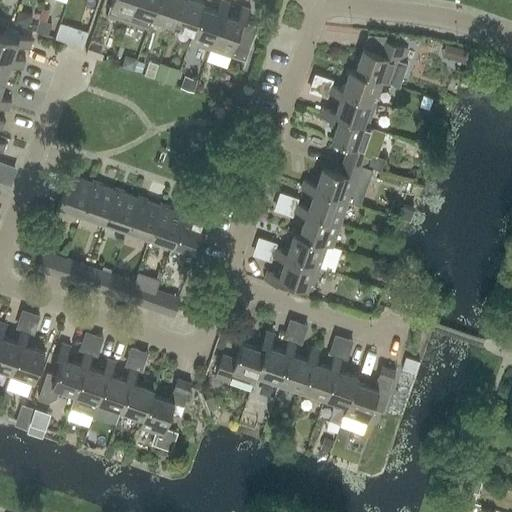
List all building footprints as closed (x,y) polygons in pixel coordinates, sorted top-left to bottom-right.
[(136,0),(112,0),(107,16),(128,23),(136,0)] [(159,0),(136,0),(128,23),(149,30),(153,18),(159,0)] [(159,0),(153,18),(173,25),(181,0),(159,0)] [(203,6),(205,1),(201,0),(181,0),(173,25),(193,31),(194,32),(203,6)] [(223,13),(227,15),(231,2),(224,0),(221,0),(218,12),(203,6),(194,32),(193,31),(190,41),(211,48),(223,13)] [(238,19),(227,15),(223,13),(211,48),(246,60),(258,26),(247,22),(251,9),(243,6),(238,19)] [(0,32),(0,56),(12,60),(14,55),(18,44),(30,48),(33,39),(20,35),(19,39),(0,32)] [(364,48),(357,71),(356,71),(384,81),(400,87),(408,64),(404,63),(409,48),(386,40),(381,54),(364,48)] [(457,47),(454,59),(465,62),(468,50),(457,47)] [(0,56),(0,79),(5,81),(11,64),(23,69),(26,60),(14,55),(12,60),(0,56)] [(175,85),(179,73),(160,67),(156,79),(175,85)] [(329,93),(342,97),(343,92),(376,103),(384,81),(356,71),(357,71),(351,69),(345,88),(332,84),(329,93)] [(0,95),(5,81),(0,79),(0,106),(9,109),(12,100),(0,96),(0,95)] [(193,92),(196,83),(186,79),(182,89),(193,92)] [(368,126),(368,125),(376,103),(343,92),(342,97),(337,111),(324,107),(321,115),(332,119),(334,120),(336,115),(341,117),(368,126)] [(386,131),(368,125),(368,126),(341,117),(336,115),(334,120),(332,119),(331,122),(338,125),(333,140),(350,146),(345,159),(368,166),(372,153),(378,155),(386,131)] [(368,166),(345,159),(341,172),(324,166),(318,184),(316,189),(349,200),(361,205),(373,168),(368,166)] [(81,217),(93,182),(70,174),(58,209),(81,217)] [(341,223),(349,200),(316,189),(318,184),(305,180),(302,189),(314,193),(310,207),(308,212),(341,223)] [(93,182),(81,217),(104,225),(116,189),(93,182)] [(138,197),(116,189),(104,225),(126,233),(138,197)] [(161,205),(138,197),(126,233),(149,240),(161,205)] [(307,216),(300,234),(300,235),(328,244),(333,246),(341,223),(308,212),(310,207),(297,203),(294,211),(307,216)] [(172,248),(184,213),(161,205),(149,240),(172,248)] [(184,213),(172,248),(186,253),(183,261),(192,264),(207,221),(184,213)] [(320,267),(328,244),(300,235),(300,234),(295,232),(288,252),(276,247),(273,256),(285,260),(287,255),(320,267)] [(267,256),(271,238),(258,235),(253,253),(267,256)] [(37,268),(47,272),(53,254),(43,250),(37,268)] [(287,255),(285,260),(281,274),(268,270),(265,279),(278,283),(279,279),(312,290),(320,267),(287,255)] [(74,281),(83,284),(89,266),(80,263),(74,281)] [(98,269),(89,266),(83,284),(92,287),(98,269)] [(151,307),(157,289),(161,279),(138,271),(135,282),(128,300),(151,307)] [(119,296),(128,300),(135,282),(125,278),(119,296)] [(157,289),(151,307),(174,315),(181,297),(157,289)] [(0,371),(11,376),(22,343),(17,341),(3,336),(8,324),(0,321),(0,371)] [(22,343),(11,376),(34,384),(46,351),(26,344),(30,332),(22,328),(17,341),(22,343)] [(256,378),(278,385),(290,352),(285,351),(271,346),(275,333),(266,330),(262,343),(266,345),(265,350),(256,378)] [(290,352),(278,385),(301,393),(313,360),(308,359),(294,354),(298,341),(289,338),(285,351),(290,352)] [(254,383),(256,378),(265,350),(242,342),(236,359),(223,354),(215,377),(229,382),(232,375),(254,383)] [(86,365),(81,363),(67,358),(71,346),(62,343),(58,355),(62,357),(56,374),(48,371),(38,398),(48,401),(56,398),(58,392),(74,397),(86,365)] [(312,346),(308,359),(313,360),(301,393),(324,401),(335,368),(330,366),(317,362),(321,349),(312,346)] [(71,408),(93,416),(108,372),(103,371),(89,366),(94,353),(85,350),(81,363),(86,365),(74,397),(71,408)] [(324,401),(346,409),(356,381),(357,381),(359,376),(339,369),(344,357),(335,354),(330,366),(335,368),(324,401)] [(108,372),(93,416),(116,424),(120,413),(131,380),(126,378),(112,374),(116,361),(108,358),(103,371),(108,372)] [(120,413),(142,421),(152,393),(152,394),(154,388),(135,382),(139,369),(130,366),(126,378),(131,380),(120,413)] [(375,388),(357,381),(356,381),(346,409),(344,414),(368,422),(373,408),(384,412),(390,394),(388,393),(396,371),(383,366),(375,388)] [(171,400),(152,394),(152,393),(142,421),(140,426),(156,431),(152,443),(172,450),(178,431),(166,426),(175,402),(184,406),(192,383),(178,378),(171,400)]
